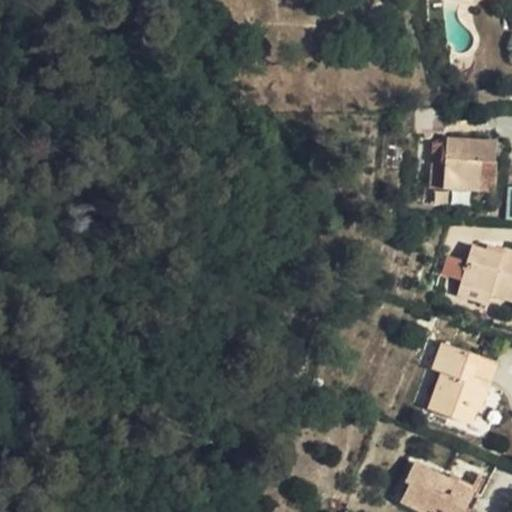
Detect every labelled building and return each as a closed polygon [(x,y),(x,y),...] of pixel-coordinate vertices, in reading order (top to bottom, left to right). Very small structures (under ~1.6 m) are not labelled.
[(450,118),(448,109),(440,110),(441,115),(419,116),(419,132),(442,132),(442,119),(450,118)] [(417,178),(431,178),(433,142),(434,140),(419,139),(417,178)] [(482,162),(497,163),(498,143),(448,140),(448,143),(433,142),(431,178),(446,179),(445,190),(480,192),(481,170),(482,162)] [(482,162),(481,170),(496,171),(497,163),(482,162)] [(357,205),(357,193),(343,193),(342,204),(357,205)] [(511,250),(506,249),(504,256),(473,246),(461,287),(492,296),(511,301),(511,250)] [(489,306),(492,296),(461,287),(458,297),(489,306)] [(430,408),(432,409),(462,352),(443,344),(434,370),(443,373),(430,408)] [(462,352),(432,409),(472,423),(477,411),(481,412),(492,383),(475,377),(481,359),(462,352)] [(498,365),(481,359),(475,377),(492,383),(498,365)] [(465,511),(473,493),(416,464),(406,484),(411,486),(402,503),(419,511),(465,511)]
